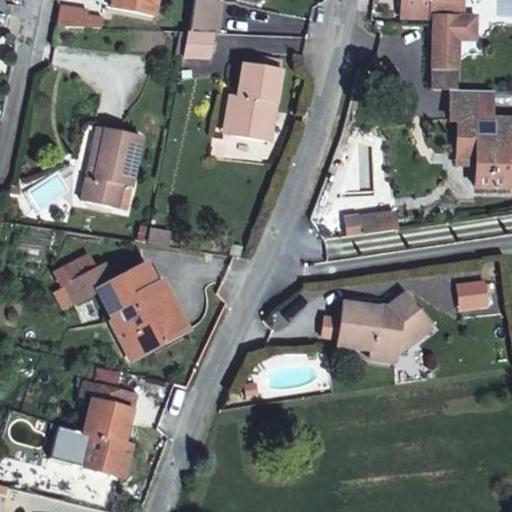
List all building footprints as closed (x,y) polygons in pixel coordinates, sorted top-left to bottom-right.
[(71,0),(73,18),(117,18),(115,0),(71,0)] [(194,0),(192,13),(217,18),(220,0),(194,0)] [(427,14),(427,0),(406,0),(407,12),(427,14)] [(427,0),(427,14),(438,14),(435,87),(449,87),(459,88),(461,30),(477,32),(479,11),(463,10),(464,0),(427,0)] [(211,46),(216,20),(192,19),(187,45),(211,46)] [(250,50),(246,84),(240,125),(274,130),(284,55),(250,50)] [(230,124),(240,125),(246,84),(233,83),(230,124)] [(509,149),(511,149),(511,117),(485,115),(488,89),(459,88),(449,87),(447,115),(454,115),(454,124),(467,126),(464,150),(475,151),(472,167),(471,185),(505,187),(509,149)] [(114,158),(110,157),(118,121),(107,118),(96,170),(111,173),(114,158)] [(129,180),(138,181),(150,128),(118,121),(110,157),(114,158),(111,173),(96,170),(92,192),(126,199),(129,180)] [(452,166),(472,167),(475,151),(464,150),(467,126),(454,124),(452,166)] [(428,222),(427,203),(409,204),(411,224),(428,222)] [(393,226),(411,224),(409,204),(392,206),(393,226)] [(77,296),(102,280),(122,314),(130,310),(150,343),(181,324),(154,276),(142,255),(113,272),(104,256),(66,278),(77,296)] [(154,276),(181,324),(192,317),(166,269),(154,276)] [(336,344),(370,348),(370,356),(390,359),(424,329),(382,335),(381,304),(344,298),(336,344)] [(424,329),(396,299),(385,309),(381,304),(382,335),(424,329)] [(135,352),(150,343),(130,310),(122,314),(115,318),(135,352)] [(125,444),(132,406),(90,398),(84,434),(94,437),(87,470),(125,478),(132,445),(125,444)] [(87,470),(94,437),(84,434),(77,468),(87,470)] [(0,492),(20,496),(22,482),(0,477),(0,492)]
